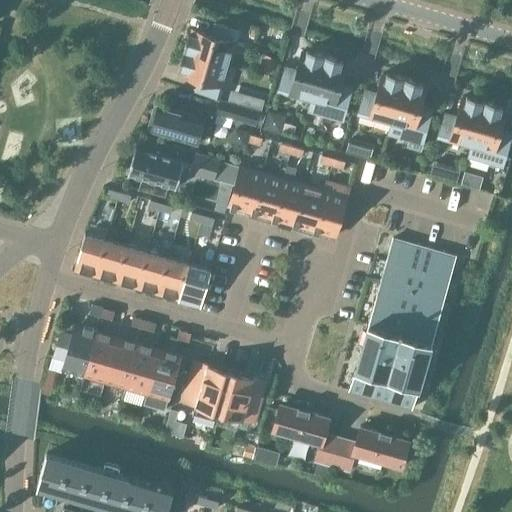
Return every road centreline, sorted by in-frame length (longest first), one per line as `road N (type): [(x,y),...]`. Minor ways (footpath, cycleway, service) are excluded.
road 1 (residential): [(171,0),(57,247)]
road 2 (residential): [(298,347),(46,278)]
road 3 (residential): [(46,278),(15,440),(14,511)]
road 4 (residential): [(370,191),(358,195),(298,347)]
road 5 (tertiary): [(511,42),(359,0)]
